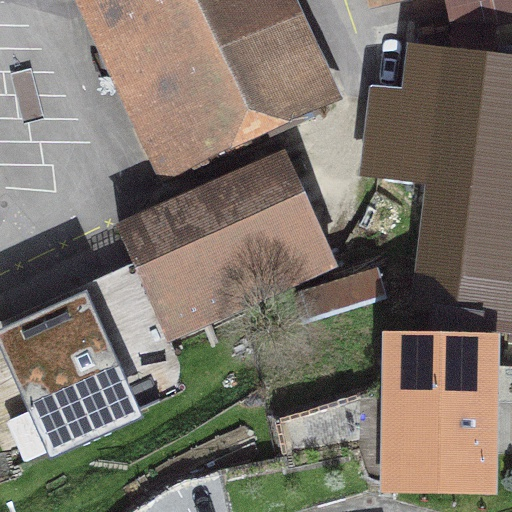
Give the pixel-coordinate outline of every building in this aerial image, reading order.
[(314,102),(266,0),(78,0),(160,174),(243,135),(246,140),(267,130),(265,125),(314,102)] [(422,278),(511,288),(511,20),(417,41),(411,88),(374,94),(366,170),(433,177),(422,278)] [(287,167),(124,240),(169,339),(332,265),(287,167)] [(296,299),(302,321),(382,296),(376,273),(296,299)] [(482,344),(487,321),(510,325),(511,307),(511,288),(422,278),(419,309),(436,312),(429,343),(397,343),(395,485),(480,486),(482,344)] [(132,415),(81,303),(3,339),(54,451),(132,415)]
